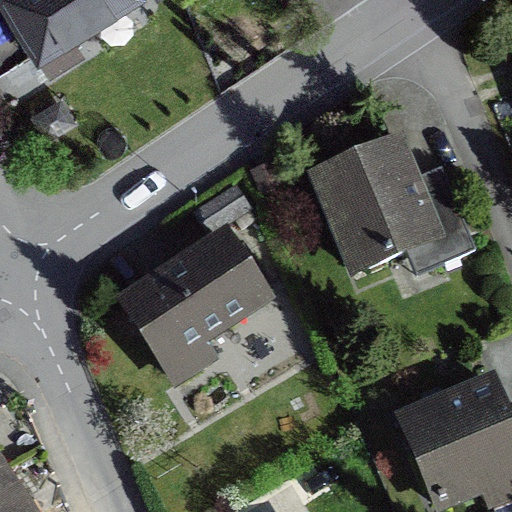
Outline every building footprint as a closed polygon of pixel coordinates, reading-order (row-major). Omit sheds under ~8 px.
[(126,0),(1,0),(47,72),(76,54),(66,38),(126,0)] [(442,268),(472,256),(448,198),(418,210),(392,148),(315,181),(355,276),(432,244),(442,268)] [(233,190),(191,219),(206,240),(248,212),(233,190)] [(261,305),(221,244),(124,308),(164,368),(261,305)] [(511,436),(510,437),(489,389),(400,426),(436,510),(511,478),(511,436)] [(0,511),(20,511),(0,480),(0,511)] [(236,511),(278,511),(267,494),(236,511)]
